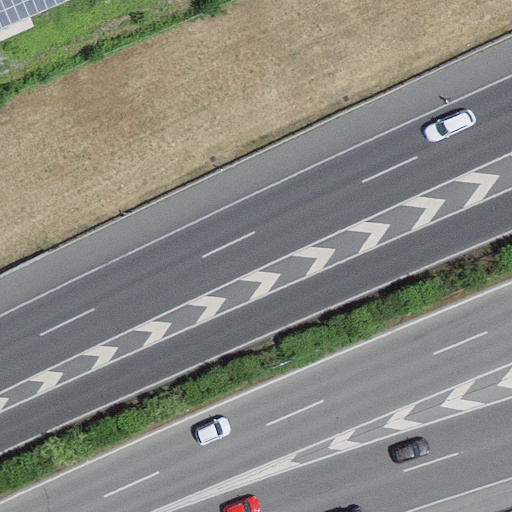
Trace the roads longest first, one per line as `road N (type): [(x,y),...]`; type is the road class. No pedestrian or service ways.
road 1 (motorway): [(511,117),(0,365)]
road 2 (motorway): [(511,204),(0,417)]
road 3 (motorway): [(152,511),(511,348)]
road 4 (motorway): [(221,511),(511,429)]
